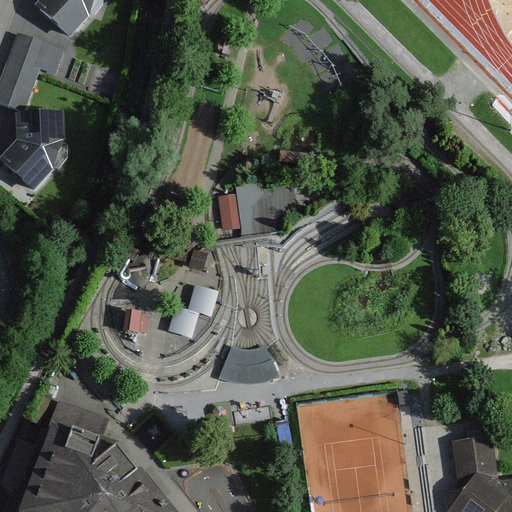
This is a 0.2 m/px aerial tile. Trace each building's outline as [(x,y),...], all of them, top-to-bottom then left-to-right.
[(46,0),(37,9),(71,43),(95,19),(101,0),(46,0)] [(47,47),(19,37),(9,64),(37,75),(47,47)] [(33,85),(5,75),(0,88),(0,102),(23,111),(33,85)] [(17,116),(18,144),(1,161),(35,195),(58,171),(67,148),(65,114),(17,116)] [(281,231),(279,183),(240,184),(243,232),(281,231)] [(235,195),(218,197),(222,231),(240,229),(235,195)] [(196,283),(191,307),(177,304),(172,329),(195,333),(199,310),(214,312),(219,287),(196,283)] [(148,309),(131,305),(124,331),(141,335),(148,309)] [(280,378),(269,349),(258,352),(250,353),(242,353),(233,348),(221,381),(244,386),(261,385),(280,378)] [(111,421),(57,399),(39,451),(20,442),(3,487),(12,500),(6,511),(172,511),(123,452),(103,445),(111,421)] [(490,438),(454,443),(461,492),(445,494),(447,511),(511,511),(511,482),(497,485),(490,438)]
